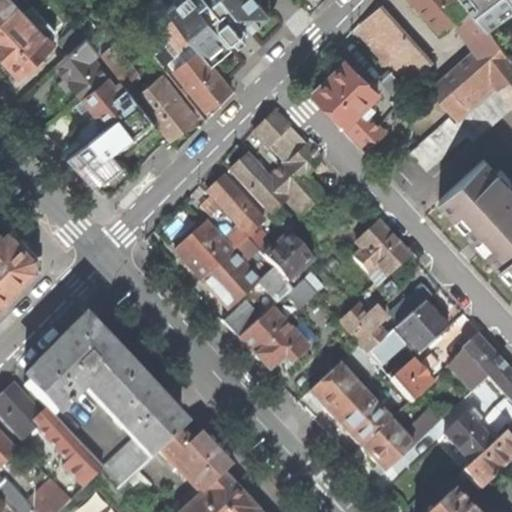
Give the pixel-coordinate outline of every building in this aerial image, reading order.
[(0,0),(0,19),(16,4),(11,0),(0,0)] [(151,22),(167,9),(167,8),(160,0),(157,0),(144,12),(151,22)] [(255,0),(176,0),(167,8),(167,9),(175,18),(193,40),(210,62),(231,45),(232,47),(241,40),(250,33),(248,31),(268,15),(255,0)] [(493,38),(459,0),(412,0),(440,30),(457,15),(463,21),(457,27),(476,52),(493,38)] [(511,0),(463,0),(485,27),(511,6),(511,0)] [(24,14),(16,4),(0,19),(0,63),(1,64),(6,64),(7,63),(20,76),(53,45),(40,30),(47,24),(31,7),(24,14)] [(410,78),(428,62),(379,6),(360,24),(353,31),(390,71),(381,81),(400,101),(409,91),(396,78),(403,71),(410,78)] [(179,52),(193,40),(175,18),(160,29),(179,52)] [(68,54),(86,37),(77,25),(58,43),(68,54)] [(162,66),(172,58),(162,46),(165,44),(156,32),(143,43),(162,66)] [(100,54),(120,80),(124,84),(137,74),(113,44),(110,46),(100,34),(90,41),(100,54)] [(90,41),(86,37),(68,54),(57,65),(67,78),(62,83),(64,86),(67,90),(73,85),(83,97),(106,76),(91,56),(96,52),(99,55),(100,54),(90,41)] [(493,38),(476,52),(432,90),(458,119),(511,72),(511,63),(508,58),(509,57),(493,38)] [(173,70),(206,110),(219,100),(231,90),(198,50),(173,70)] [(368,103),(378,94),(345,60),(329,76),(313,93),(366,150),(384,133),(367,116),(374,109),(368,103)] [(511,72),(458,119),(455,123),(449,117),(409,153),(427,172),(467,136),(473,142),(511,107),(511,72)] [(113,85),(106,76),(83,97),(91,108),(97,115),(105,125),(136,100),(134,97),(124,84),(120,80),(113,85)] [(160,77),(134,97),(135,99),(136,100),(137,101),(153,122),(167,139),(168,138),(169,140),(181,130),(194,120),(160,77)] [(153,122),(137,101),(67,157),(99,192),(114,192),(134,173),(117,151),(153,122)] [(245,156),(229,171),(270,214),(285,199),(300,215),(322,195),(304,176),(321,161),(306,144),(305,145),(274,112),(261,125),(253,133),(284,166),(269,181),(245,156)] [(73,131),(82,143),(105,125),(97,115),(90,120),(89,119),(73,131)] [(511,190),(481,158),(438,199),(486,251),(511,279),(511,190)] [(213,186),(205,193),(249,241),(252,238),(249,235),(263,222),(222,177),(213,186)] [(216,225),(225,216),(208,198),(199,207),(216,225)] [(293,223),(282,211),(274,219),(285,231),(293,223)] [(0,308),(1,309),(37,271),(37,257),(0,217),(0,308)] [(174,250),(201,280),(246,240),(236,229),(222,243),(204,223),(188,237),(174,250)] [(392,240),(377,223),(355,242),(362,250),(353,259),(366,274),(376,265),(387,277),(408,257),(392,240)] [(264,256),(286,281),(293,275),(295,276),(312,260),(287,233),(264,256)] [(258,282),(263,288),(277,303),(291,290),(254,250),(254,249),(246,240),(201,280),(213,293),(228,309),(258,282),(241,265),(245,261),(261,279),(258,282)] [(424,303),(431,296),(422,286),(391,314),(400,324),(424,303)] [(263,288),(244,305),(257,320),(270,309),(277,303),(263,288)] [(406,343),(414,352),(414,351),(418,355),(447,329),(435,315),(424,303),(400,324),(394,329),(406,343)] [(377,326),(388,316),(381,309),(377,304),(366,314),(358,305),(339,321),(367,353),(385,336),(377,326)] [(222,322),(237,338),(257,320),(244,305),(237,311),(235,309),(222,322)] [(289,364),(307,348),(270,309),(257,320),(237,338),(250,352),(268,371),(283,357),(289,364)] [(82,385),(132,439),(149,459),(159,450),(179,430),(116,364),(80,325),(22,384),(46,409),(50,414),(62,404),(65,406),(68,403),(66,400),(82,385)] [(394,329),(385,336),(367,353),(379,367),(406,343),(394,329)] [(461,349),(446,366),(471,393),(487,377),(511,404),(511,376),(507,371),(475,336),(461,349)] [(414,352),(388,375),(391,379),(411,360),(418,355),(414,351),(414,352)] [(417,366),(411,360),(391,379),(390,379),(410,403),(433,383),(425,375),(436,365),(431,360),(428,356),(417,366)] [(319,403),(335,420),(361,393),(334,365),(308,392),(319,403)] [(101,469),(50,414),(46,409),(40,415),(12,385),(1,396),(0,396),(0,415),(22,439),(35,426),(67,460),(62,464),(83,486),(97,471),(101,469)] [(346,432),(360,447),(388,421),(361,393),(335,420),(346,432)] [(480,418),(471,409),(443,435),(455,448),(470,463),(492,443),(485,436),(489,432),(478,420),(480,418)] [(428,412),(402,436),(412,447),(438,423),(428,412)] [(371,459),(384,473),(412,447),(402,436),(388,421),(360,447),(371,459)] [(511,424),(492,443),(470,463),(462,471),(478,490),(511,457),(511,424)] [(183,499),(188,505),(221,474),(232,464),(216,448),(201,432),(190,442),(179,430),(159,450),(195,488),(183,499)] [(0,461),(13,450),(0,435),(0,461)] [(97,471),(115,491),(138,469),(149,459),(132,439),(101,469),(97,471)] [(138,469),(115,491),(126,502),(149,480),(138,469)] [(256,511),(221,474),(188,505),(180,511),(256,511)] [(57,511),(69,500),(52,482),(26,505),(3,480),(0,483),(0,500),(10,511),(57,511)] [(73,508),(76,511),(120,511),(98,487),(73,508)] [(466,511),(449,493),(428,511),(466,511)]
